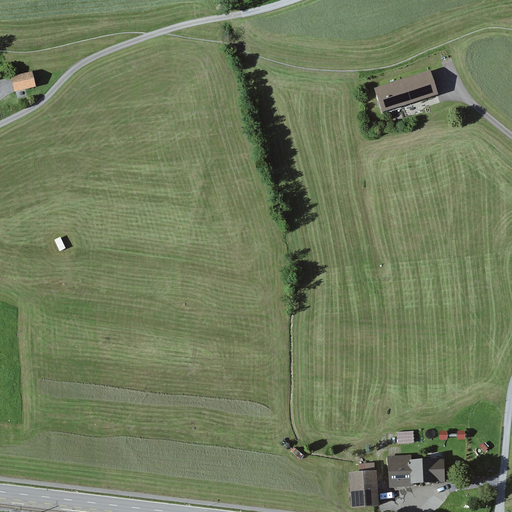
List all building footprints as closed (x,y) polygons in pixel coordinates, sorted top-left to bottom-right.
[(38,74),(15,79),(18,93),(41,88),(38,74)] [(435,75),(377,93),(384,116),(442,97),(435,75)] [(55,241),(60,252),(66,250),(61,239),(55,241)] [(422,431),(397,433),(398,446),(423,444),(422,431)] [(413,457),(387,458),(388,489),(437,487),(436,483),(444,483),(443,463),(413,464),(413,457)] [(377,473),(349,475),(351,510),(379,508),(377,473)]
